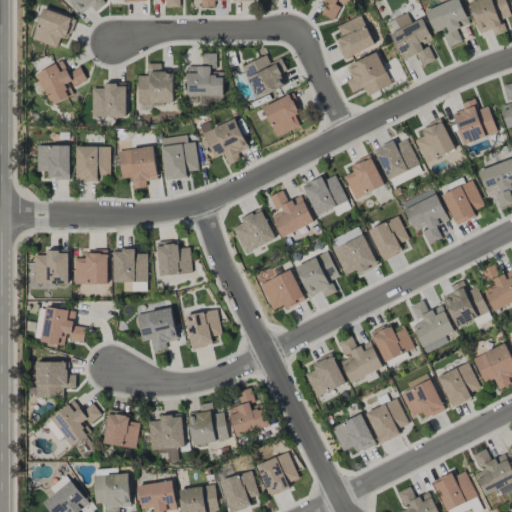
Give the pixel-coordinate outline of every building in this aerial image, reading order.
[(95,11),(105,2),(103,0),(68,0),(82,15),(91,7),(95,11)] [(351,0),(323,0),(327,2),(321,14),(332,19),(340,2),(348,6),(351,0)] [(469,24),(459,0),(450,0),(425,11),(434,34),(442,31),(448,47),(461,42),(456,29),(469,24)] [(479,34),(491,30),(493,35),(505,31),(502,19),(511,16),(504,0),(473,0),(468,2),(479,34)] [(32,39),(56,48),(61,37),(67,39),(75,20),(44,8),(32,39)] [(402,61),(416,55),(421,66),(434,60),(427,44),(432,42),(422,18),(411,23),(407,13),(390,20),(394,31),(390,32),(402,61)] [(344,60),(374,45),(360,15),(337,26),(342,37),(335,40),(344,60)] [(214,53),(202,54),(202,66),(187,66),(188,96),(223,96),(223,76),(215,76),(214,53)] [(391,85),(377,53),(346,66),(351,79),(346,81),(352,93),(363,88),(367,96),(391,85)] [(287,71),(281,58),(270,63),(266,55),(242,67),(256,98),(284,85),(279,74),(287,71)] [(53,105),(74,95),(71,88),(87,80),(80,67),(68,73),(62,61),(37,73),(53,105)] [(173,70),(161,71),(161,64),(147,64),(148,75),(138,75),(138,109),(152,109),(152,103),(174,103),(173,70)] [(501,106),(507,128),(511,126),(511,83),(504,85),(509,104),(501,106)] [(126,117),(126,84),(104,84),(104,88),(92,88),(92,117),(126,117)] [(276,137),(299,126),(295,115),(300,113),(291,94),(262,107),(276,137)] [(487,106),(478,110),(474,99),(462,103),(464,110),(453,114),(464,144),(497,133),(487,106)] [(213,159),(223,154),(228,165),(240,160),(237,153),(248,149),(235,119),(202,133),(213,159)] [(455,150),(440,119),(420,128),(424,135),(414,140),(425,163),(455,150)] [(199,170),(194,142),(187,143),(186,135),(159,139),(165,181),(187,177),(187,172),(199,170)] [(375,149),(386,179),(418,167),(407,138),(375,149)] [(70,146),(37,145),(36,172),(48,172),(48,179),(69,180),(70,146)] [(110,146),(75,147),(76,181),(98,181),(97,175),(110,175),(110,146)] [(121,178),(131,177),(132,189),(146,187),(146,180),(157,179),(154,146),(118,150),(121,178)] [(344,176),(354,199),(384,185),(370,155),(349,164),(353,172),(344,176)] [(511,189),(511,159),(511,158),(478,171),(489,200),(496,198),(500,209),(511,203),(511,199),(509,191),(511,189)] [(316,216),(347,201),(335,175),(323,180),(321,176),(302,185),(316,216)] [(484,206),(473,181),(442,194),(455,226),(476,217),(473,211),(484,206)] [(401,202),(414,232),(422,229),(428,244),(441,239),(436,226),(448,221),(434,189),(401,202)] [(313,223),(301,196),(287,202),(282,191),(270,196),(277,213),(271,216),(281,238),(313,223)] [(245,254),(275,239),(260,208),(241,218),(243,222),(232,228),(245,254)] [(368,229),(383,261),(402,251),(399,244),(408,239),(397,215),(368,229)] [(378,265),(358,226),(328,242),(345,275),(356,270),(359,274),(378,265)] [(191,274),(190,247),(178,248),(178,243),(157,244),(159,275),(191,274)] [(113,249),(112,282),(147,283),(147,254),(134,253),(135,249),(113,249)] [(68,283),(67,251),(46,252),(46,255),(34,255),(35,284),(68,283)] [(107,284),(107,251),(85,251),(85,258),(74,258),(74,284),(107,284)] [(339,276),(327,251),(295,267),(310,297),(321,292),(323,298),(336,291),(331,280),(339,276)] [(482,270),(485,277),(497,273),(494,265),(482,270)] [(286,309),(305,300),(290,269),(259,284),(272,310),(283,305),(286,309)] [(493,311),(511,302),(511,271),(481,286),(493,311)] [(478,287),(467,291),(463,281),(450,285),(453,293),(444,297),(455,327),(488,314),(478,287)] [(448,342),(445,336),(453,332),(441,305),(428,312),(422,300),(409,306),(416,320),(410,322),(424,353),(448,342)] [(75,311),(46,307),(41,342),(65,346),(66,340),(83,342),(85,327),(73,325),(75,311)] [(35,340),(41,340),(44,309),(38,308),(35,340)] [(177,340),(171,308),(136,314),(142,342),(151,340),(154,351),(167,349),(165,342),(177,340)] [(190,349),(212,346),(211,336),(221,335),(218,310),(186,314),(190,349)] [(414,350),(405,326),(393,330),(390,324),(371,331),(383,362),(414,350)] [(382,368),(370,341),(356,347),(351,336),(338,342),(346,359),(340,362),(350,383),(382,368)] [(511,384),(508,377),(511,375),(511,358),(507,344),(473,356),(483,383),(494,379),(498,389),(511,384)] [(332,354),(312,363),(315,370),(305,374),(315,398),(345,384),(332,354)] [(67,362),(36,362),(36,397),(63,398),(63,388),(75,388),(75,374),(66,374),(67,362)] [(479,388),(469,362),(437,376),(451,408),(472,399),(469,393),(479,388)] [(428,380),(426,374),(406,382),(409,388),(428,380)] [(444,410),(430,380),(400,393),(411,417),(422,412),(425,419),(444,410)] [(270,427),(263,403),(255,405),(250,388),(237,392),(240,405),(228,409),(236,437),(270,427)] [(380,444),(400,435),(397,429),(408,424),(396,398),(366,413),(380,444)] [(91,432),(87,426),(102,416),(92,403),(82,411),(74,400),(50,417),(72,446),(91,432)] [(192,445),(228,441),(224,412),(213,414),(212,403),(198,405),(200,414),(188,416),(192,445)] [(103,443),(135,449),(139,423),(128,421),(129,414),(108,410),(103,443)] [(356,453),(375,444),(361,413),(331,428),(343,451),(353,447),(356,453)] [(150,449),(183,448),(182,414),(159,416),(159,421),(148,421),(150,449)] [(511,471),(504,454),(491,460),(485,449),(473,455),(480,471),(474,473),(484,496),(511,482),(511,471)] [(256,464),(269,497),(290,489),(287,483),(299,478),(289,451),(256,464)] [(220,480),(229,511),(230,511),(250,506),(248,498),(259,495),(251,471),(220,480)] [(477,497),(465,471),(453,476),(451,472),(432,481),(446,511),(477,497)] [(95,503),(105,503),(105,511),(120,511),(119,506),(130,506),(129,473),(94,475),(95,503)] [(52,492),(69,482),(66,476),(49,486),(52,492)] [(78,511),(89,502),(69,480),(43,504),(50,511),(78,511)] [(176,509),(172,480),(137,485),(141,511),(148,510),(147,511),(162,511),(176,509)] [(180,489),(182,511),(210,511),(218,511),(215,485),(180,489)] [(437,511),(429,492),(415,498),(410,487),(397,493),(404,509),(399,511),(437,511)]
